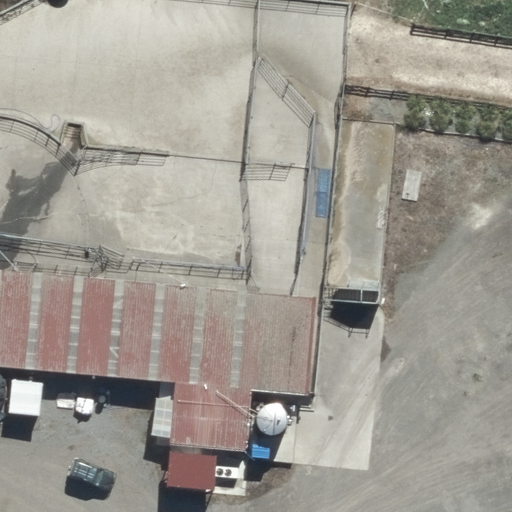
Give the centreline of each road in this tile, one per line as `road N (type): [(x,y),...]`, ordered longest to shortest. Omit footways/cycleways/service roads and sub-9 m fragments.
road 1 (track): [(511,437),(407,511),(87,511),(0,476)]
road 2 (track): [(0,65),(110,37),(238,29),(511,76)]
